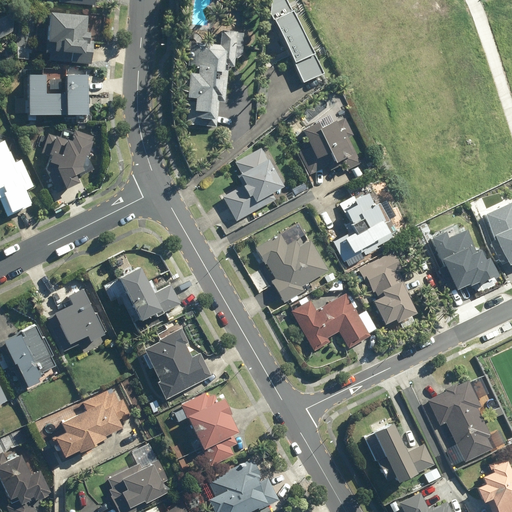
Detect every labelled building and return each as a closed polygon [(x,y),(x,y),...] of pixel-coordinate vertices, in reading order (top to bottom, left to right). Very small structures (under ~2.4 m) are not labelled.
[(268,0),(267,15),(298,81),(317,73),(283,0),(268,0)] [(0,39),(12,33),(15,12),(0,19),(0,39)] [(49,61),(90,65),(92,40),(90,40),(90,34),(86,34),(87,17),(50,14),(48,41),(46,41),(45,54),(49,54),(49,61)] [(232,67),(235,32),(219,31),(218,46),(187,43),(185,67),(190,68),(189,77),(180,76),(177,100),(185,101),(182,124),(213,127),(216,102),(222,103),(226,67),(232,67)] [(27,116),(88,116),(88,76),(65,76),(65,95),(45,95),(45,77),(27,76),(27,116)] [(308,174),(325,166),(327,170),(340,163),(343,169),(358,162),(345,136),(349,134),(341,118),(330,123),(328,118),(313,125),(311,121),(295,128),(302,143),(298,145),(301,150),(297,151),(308,174)] [(45,170),(56,193),(65,189),(65,190),(79,184),(76,176),(78,175),(79,176),(93,170),(87,158),(93,143),(90,142),(92,137),(74,130),(69,142),(48,134),(41,152),(52,157),(50,161),(49,161),(45,170)] [(33,186),(20,160),(15,162),(10,151),(9,152),(4,142),(0,143),(0,200),(8,216),(32,204),(25,189),(33,186)] [(233,221),(273,200),(268,190),(278,185),(265,162),(258,148),(232,162),(237,171),(235,173),(240,183),(237,185),(238,187),(220,197),(233,221)] [(360,174),(356,165),(350,169),(354,177),(360,174)] [(293,194),(304,188),(301,183),(290,189),(293,194)] [(375,245),(389,237),(370,203),(366,205),(358,191),(336,204),(338,207),(337,208),(348,229),(329,240),(340,261),(360,250),(362,254),(376,246),(375,245)] [(325,271),(307,241),(296,247),(292,240),(283,246),(277,234),(252,248),(261,265),(262,264),(272,280),(268,282),(280,304),(301,292),(298,287),(325,271)] [(403,284),(396,271),(399,269),(389,250),(355,268),(363,284),(365,283),(369,291),(372,290),(374,295),(367,299),(379,323),(389,317),(391,321),(411,311),(398,286),(403,284)] [(147,281),(139,265),(119,275),(141,318),(154,312),(155,315),(180,303),(170,284),(156,291),(150,280),(147,281)] [(104,332),(82,287),(68,293),(72,303),(54,312),(45,317),(62,350),(88,338),(89,339),(104,332)] [(288,312),(310,352),(326,343),(323,339),(335,332),(345,349),(366,337),(342,295),(312,311),(306,301),(288,312)] [(42,336),(36,323),(15,332),(16,334),(0,341),(0,348),(11,372),(13,370),(21,389),(40,380),(38,376),(41,375),(40,373),(43,371),(43,370),(56,364),(51,355),(53,354),(44,335),(42,336)] [(165,398),(211,375),(199,352),(191,356),(185,344),(188,342),(181,328),(158,339),(159,340),(144,348),(159,379),(157,381),(165,398)] [(493,380),(501,376),(492,358),(483,362),(492,381),(493,380)] [(501,376),(493,380),(497,388),(511,380),(511,374),(510,371),(501,376)] [(443,422),(462,461),(490,448),(485,437),(488,436),(475,408),(478,407),(466,380),(425,400),(437,425),(443,422)] [(85,409),(61,421),(66,431),(51,438),(61,458),(78,450),(80,456),(91,450),(89,446),(97,443),(96,441),(106,436),(105,434),(122,426),(120,422),(130,417),(121,399),(117,401),(112,391),(108,394),(105,389),(81,401),(85,409)] [(210,465),(234,454),(230,446),(237,443),(232,434),(239,431),(230,413),(231,412),(224,397),(216,400),(214,394),(207,397),(205,392),(180,404),(187,418),(189,417),(203,445),(201,446),(210,465)] [(157,400),(149,403),(153,413),(161,409),(157,400)] [(496,407),(485,412),(487,419),(499,414),(496,407)] [(403,453),(388,422),(368,432),(380,457),(374,460),(384,481),(390,477),(392,482),(410,474),(410,475),(432,465),(421,444),(403,453)] [(6,460),(2,452),(0,452),(0,479),(8,497),(7,497),(10,504),(6,505),(8,511),(35,511),(30,501),(33,499),(37,497),(37,499),(46,494),(46,493),(48,492),(38,470),(29,474),(19,453),(6,460)] [(482,497),(488,511),(511,511),(511,487),(503,466),(505,465),(501,457),(485,463),(486,465),(484,466),(486,470),(475,475),(478,482),(470,486),(476,500),(482,497)] [(205,479),(212,495),(207,497),(214,511),(217,510),(217,511),(243,511),(255,506),(256,509),(276,499),(265,477),(259,480),(249,458),(205,479)] [(110,495),(118,511),(131,511),(162,497),(161,494),(167,491),(163,482),(166,480),(156,460),(140,467),(138,463),(107,478),(112,488),(109,489),(112,495),(110,495)] [(185,485),(182,479),(175,482),(178,488),(185,485)] [(449,511),(445,501),(436,505),(435,504),(425,508),(418,492),(396,502),(400,511),(449,511)] [(271,511),(281,507),(278,500),(259,510),(260,511),(271,511)] [(397,508),(393,501),(386,504),(390,511),(397,508)] [(185,511),(181,502),(160,511),(185,511)]
